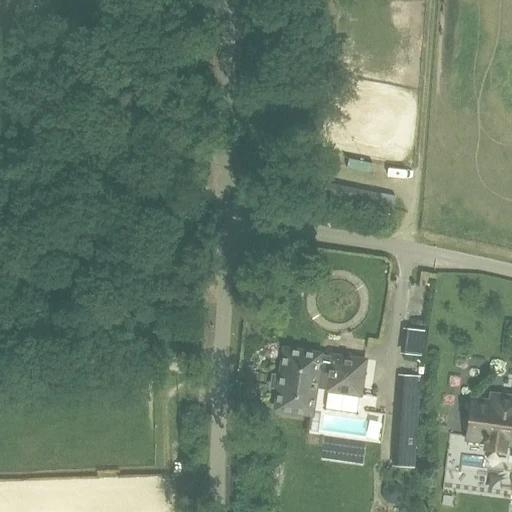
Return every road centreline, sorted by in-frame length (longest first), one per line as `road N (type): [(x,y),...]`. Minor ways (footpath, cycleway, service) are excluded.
road 1 (unclassified): [(213,511),(229,222)]
road 2 (unclassified): [(229,222),(367,240),(511,272)]
road 3 (unclassified): [(229,222),(227,0)]
